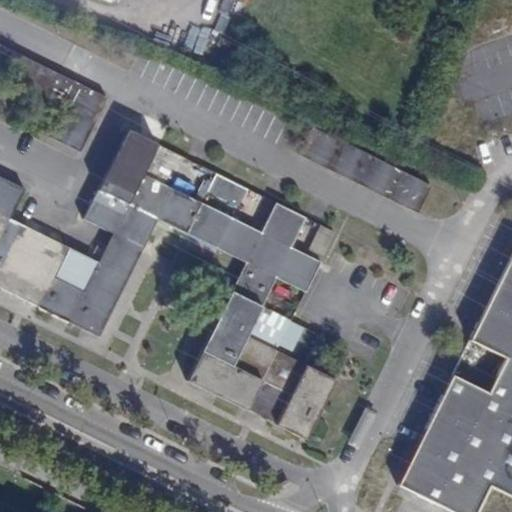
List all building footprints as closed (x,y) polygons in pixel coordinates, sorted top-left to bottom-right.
[(0,87),(4,79),(64,109),(50,135),(79,149),(106,96),(0,43),(0,87)] [(312,128),(298,157),(415,213),(428,185),(312,128)] [(270,201),(255,231),(138,173),(154,142),(127,129),(84,214),(112,228),(114,229),(142,242),(143,243),(156,219),(238,260),(181,374),(298,432),(328,372),(236,326),(265,269),(298,286),(313,256),(283,241),(296,214),(270,201)] [(23,182),(0,171),(0,289),(98,336),(142,242),(112,228),(97,259),(7,216),(23,182)] [(511,275),(476,346),(509,363),(492,395),(460,379),(406,486),(458,511),(483,511),(496,487),(511,495),(511,275)]
